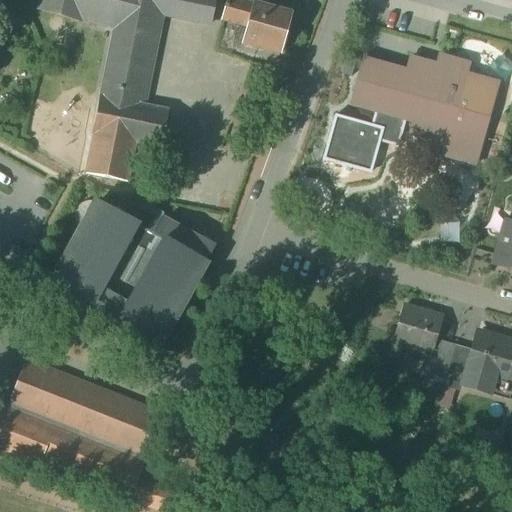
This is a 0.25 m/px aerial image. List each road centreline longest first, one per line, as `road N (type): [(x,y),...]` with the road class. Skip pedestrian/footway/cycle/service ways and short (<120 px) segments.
road 1 (residential): [(260,231),(206,362),(161,386),(0,294)]
road 2 (residential): [(260,231),(511,309)]
road 3 (residential): [(340,0),(260,231)]
